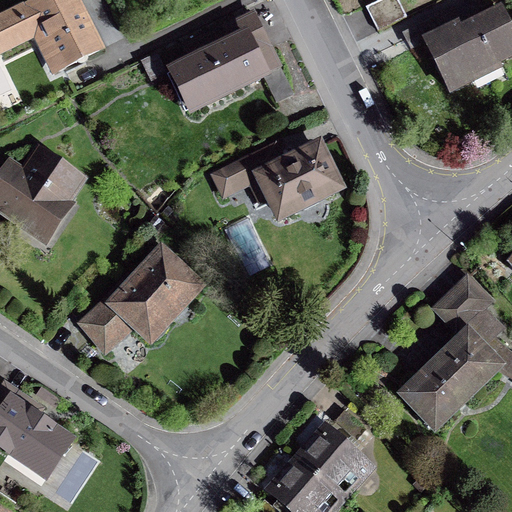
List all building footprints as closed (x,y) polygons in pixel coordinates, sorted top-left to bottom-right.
[(54,73),(63,69),(101,50),(84,16),(81,18),(72,0),(38,0),(0,19),(0,51),(35,34),(54,73)] [(397,0),(382,0),(366,8),(372,20),(378,31),(406,17),(397,0)] [(501,0),(477,0),(482,9),(501,0)] [(499,62),(511,55),(511,32),(501,11),(459,32),(457,27),(447,32),(444,24),(435,28),(438,36),(426,42),(450,92),(472,81),(472,73),(498,60),(499,62)] [(195,43),(185,48),(192,63),(172,72),(180,87),(185,85),(197,108),(264,76),(275,100),(290,92),(268,47),(258,52),(251,36),(261,31),(253,15),(196,44),(195,43)] [(156,56),(145,61),(149,71),(161,65),(156,56)] [(161,65),(149,71),(154,80),(165,74),(161,65)] [(338,189),(318,149),(284,166),(275,147),(214,176),(224,197),(251,184),(260,202),(270,197),(280,217),(338,189)] [(8,165),(0,176),(0,208),(42,237),(81,179),(41,151),(24,175),(8,165)] [(152,345),(208,284),(162,241),(106,301),(134,328),(152,345)] [(456,331),(459,328),(467,336),(438,364),(405,396),(435,428),(498,367),(491,360),(502,349),(490,336),(499,328),(481,310),(488,303),(467,281),(436,310),(456,331)] [(105,356),(134,328),(106,301),(103,298),(78,322),(105,356)] [(511,359),(501,350),(491,360),(498,367),(495,370),(511,380),(511,359)] [(51,471),(71,442),(36,419),(42,409),(39,407),(5,384),(0,390),(0,446),(9,453),(46,478),(51,471)] [(357,442),(367,431),(345,411),(335,422),(357,442)] [(315,444),(300,461),(334,492),(344,481),(354,490),(372,469),(328,429),(315,444)] [(325,503),(334,492),(300,461),(284,479),(271,493),(292,511),(334,511),(325,503)] [(255,511),(277,511),(265,501),(259,507),(255,511)]
